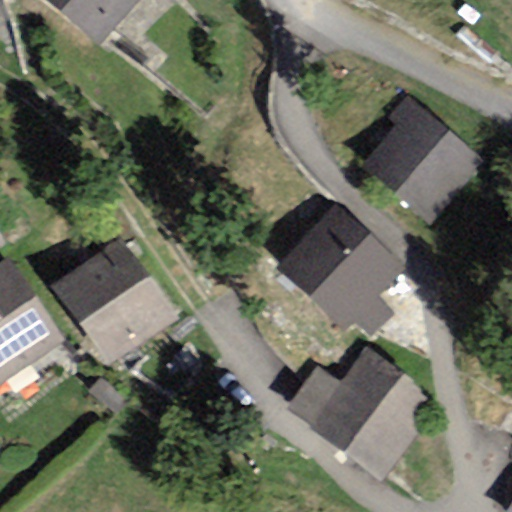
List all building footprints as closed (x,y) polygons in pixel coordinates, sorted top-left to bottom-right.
[(44,0),(99,45),(136,0),(44,0)] [(487,167),(408,97),(388,119),(398,128),(363,168),(433,229),(487,167)] [(330,209),(276,270),(346,328),(354,319),(374,335),(395,313),(375,297),(400,267),(330,209)] [(124,238),(54,285),(106,363),(176,317),(124,238)] [(9,260),(0,265),(0,383),(64,341),(9,260)] [(438,405),(364,347),(334,386),(315,371),(287,407),(381,479),(438,405)]
